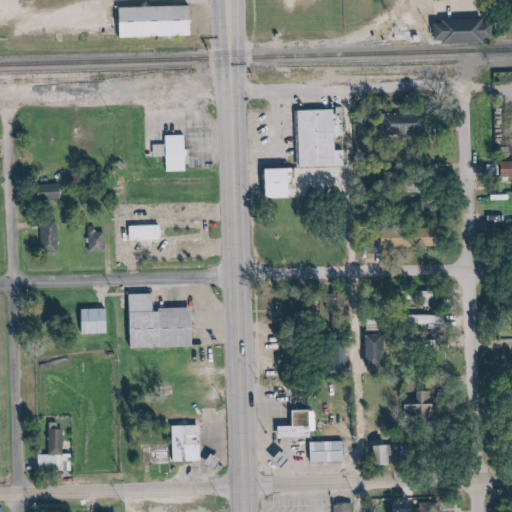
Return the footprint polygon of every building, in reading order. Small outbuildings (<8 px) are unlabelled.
[(198,36),(197,6),(126,8),(127,38),(198,36)] [(441,17),(442,41),(500,40),(499,17),(441,17)] [(301,166),(349,166),(349,150),(340,150),(340,135),(346,135),(346,123),(340,123),(340,110),(300,110),(301,166)] [(389,113),(388,134),(430,135),(430,114),(389,113)] [(170,171),(190,171),(190,135),(170,135),(169,144),(157,144),(157,156),(171,156),(170,171)] [(490,165),(490,175),(502,175),(502,164),(490,165)] [(265,170),(266,199),(292,198),(291,170),(265,170)] [(65,200),(64,184),(42,184),(42,200),(65,200)] [(62,251),(61,222),(44,223),(45,252),(62,251)] [(492,224),(492,233),(508,232),(507,223),(492,224)] [(165,225),(134,226),(134,240),(165,239),(165,225)] [(109,232),(99,232),(99,226),(92,226),(93,252),(109,252),(109,232)] [(121,293),(124,349),(188,346),(186,306),(148,308),(147,291),(121,293)] [(328,310),(348,310),(348,294),(328,293),(328,310)] [(280,301),(281,317),(318,315),(318,299),(280,301)] [(87,309),(88,334),(113,333),(112,308),(87,309)] [(447,326),(447,315),(419,315),(418,325),(447,326)] [(370,332),(371,367),(390,367),(389,331),(379,331),(370,332)] [(284,347),(285,369),(304,368),(304,347),(284,347)] [(422,392),(422,399),(409,400),(410,415),(440,413),(440,391),(422,392)] [(284,426),(284,437),(318,437),(318,411),(298,411),(297,426),(284,426)] [(66,454),(66,422),(52,422),(52,455),(42,455),(42,470),(75,470),(75,454),(66,454)] [(204,425),(177,426),(178,462),(205,461),(204,425)] [(315,462),(349,461),(348,441),(315,442),(315,462)] [(381,465),(394,464),(393,445),(380,446),(381,465)] [(357,511),(357,503),(337,504),(336,511),(357,511)]
